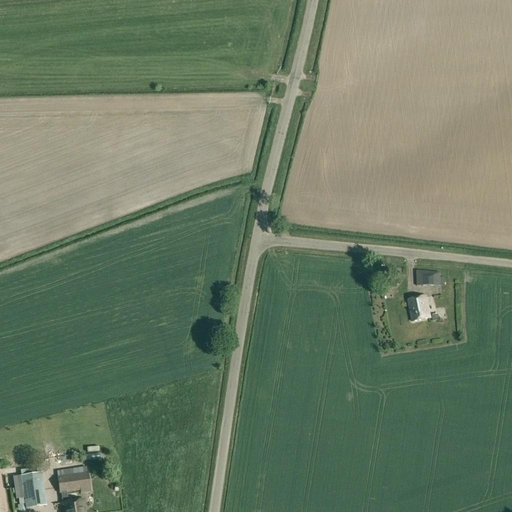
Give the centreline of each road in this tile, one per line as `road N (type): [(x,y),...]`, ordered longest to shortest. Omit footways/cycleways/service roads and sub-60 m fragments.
road 1 (unclassified): [(215,511),(257,239)]
road 2 (unclassified): [(257,239),(511,263)]
road 3 (unclassified): [(257,239),(315,0)]
